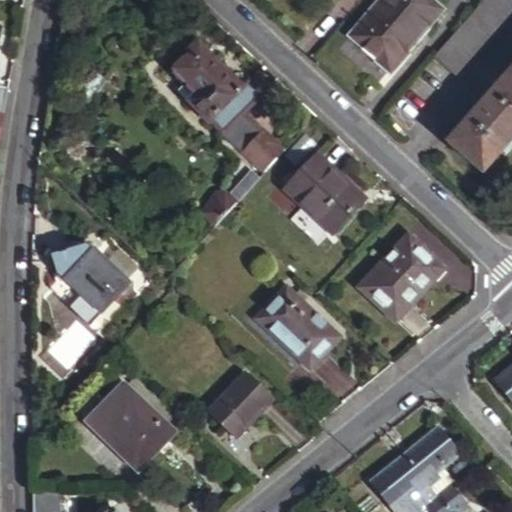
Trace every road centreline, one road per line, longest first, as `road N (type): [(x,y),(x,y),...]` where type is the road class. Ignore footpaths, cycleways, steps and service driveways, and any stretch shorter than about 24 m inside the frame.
road 1 (residential): [(48,0),(18,138),(10,233),(14,511)]
road 2 (residential): [(219,0),(511,272)]
road 3 (residential): [(439,357),(254,511)]
